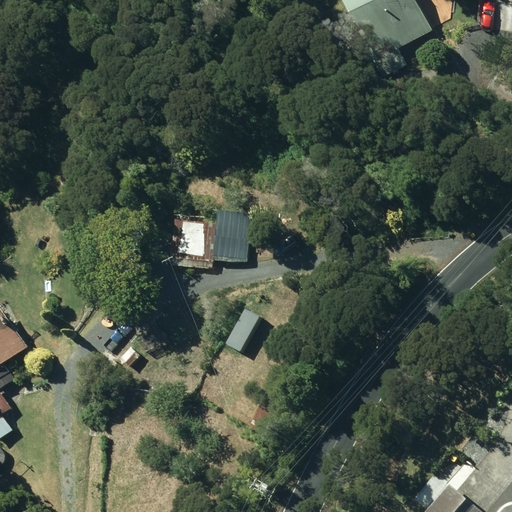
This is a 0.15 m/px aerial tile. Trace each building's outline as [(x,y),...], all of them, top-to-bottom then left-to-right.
[(339,0),(382,78),(408,64),(398,47),(430,30),(413,0),(339,0)] [(394,78),(397,92),(421,87),(417,73),(394,78)] [(179,266),(212,268),(213,259),(247,262),(249,225),(183,220),(179,266)] [(261,321),(246,312),(224,348),(239,357),(261,321)] [(0,365),(25,347),(0,313),(0,365)] [(156,326),(133,342),(144,360),(168,344),(156,326)] [(120,358),(128,366),(140,355),(132,346),(120,358)] [(0,435),(10,428),(7,424),(10,422),(3,412),(11,406),(0,392),(0,435)] [(77,394),(75,418),(89,419),(92,396),(77,394)] [(260,405),(249,426),(263,434),(275,414),(260,405)] [(425,511),(480,511),(448,484),(425,511)]
